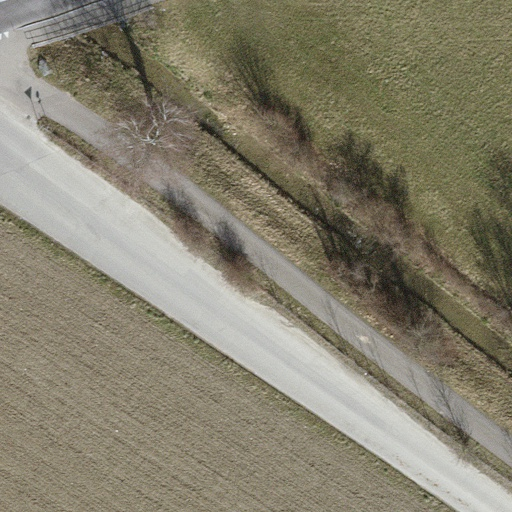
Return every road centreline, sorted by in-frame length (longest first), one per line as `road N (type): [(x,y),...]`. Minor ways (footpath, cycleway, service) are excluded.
road 1 (track): [(0,77),(27,85),(179,190),(511,450)]
road 2 (residential): [(503,511),(0,157)]
